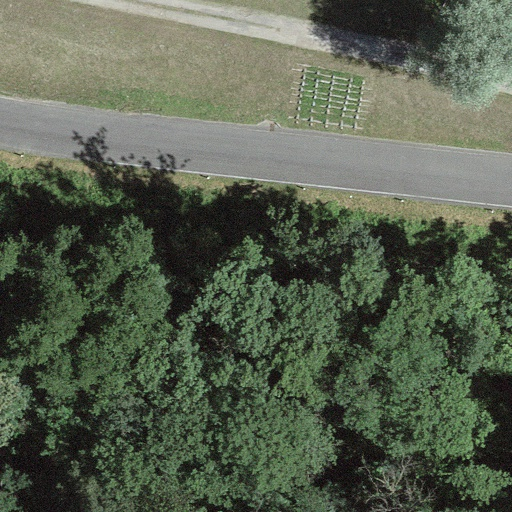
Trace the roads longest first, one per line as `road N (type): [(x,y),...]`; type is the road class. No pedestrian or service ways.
road 1 (tertiary): [(511,186),(0,121)]
road 2 (track): [(511,80),(115,0)]
